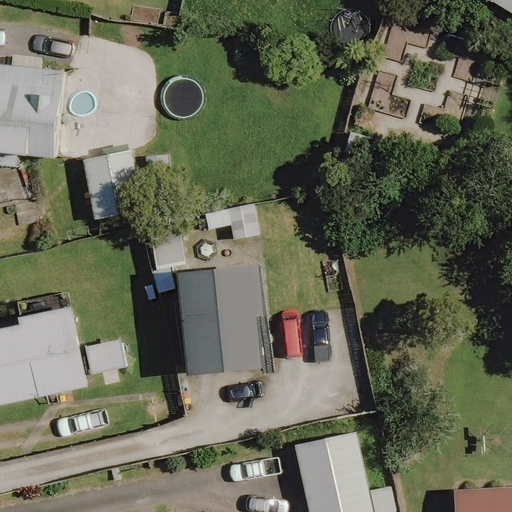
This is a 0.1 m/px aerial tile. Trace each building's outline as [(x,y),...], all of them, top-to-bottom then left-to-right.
[(511,0),(462,0),(511,29),(511,0)] [(64,82),(0,72),(0,160),(50,169),(64,82)] [(130,153),(83,162),(95,222),(142,213),(130,153)] [(245,279),(172,286),(180,389),(254,383),(245,279)] [(66,322),(0,335),(0,410),(81,394),(66,322)] [(380,511),(363,430),(305,442),(319,511),(380,511)] [(511,511),(511,483),(464,487),(465,511),(511,511)]
